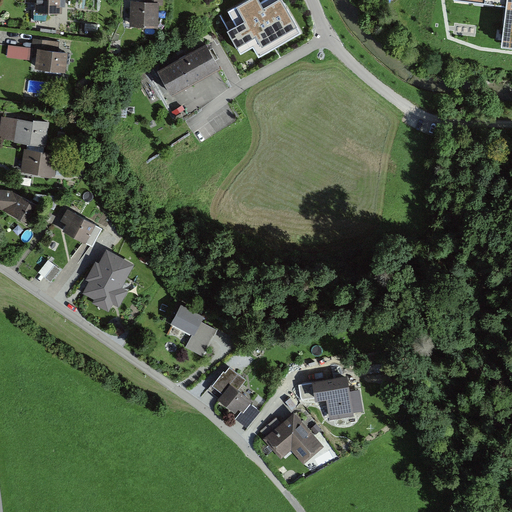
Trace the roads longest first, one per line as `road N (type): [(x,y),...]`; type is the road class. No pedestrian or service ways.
road 1 (residential): [(0,266),(195,402),(292,501)]
road 2 (track): [(361,72),(426,119),(511,125)]
